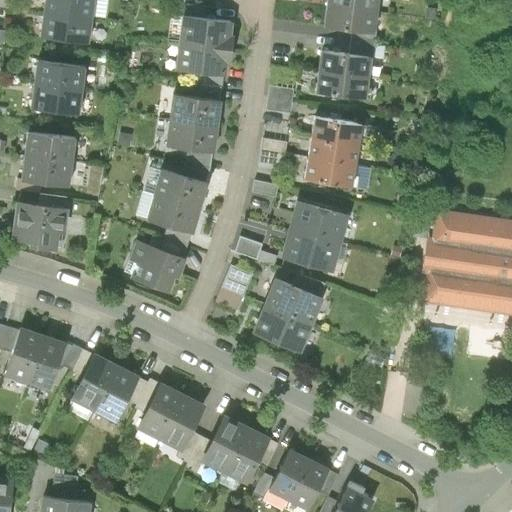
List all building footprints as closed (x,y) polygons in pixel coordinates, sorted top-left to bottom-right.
[(8,1),(0,0),(0,9),(7,10),(8,1)] [(93,0),(45,0),(44,13),(91,19),(93,0)] [(380,0),(328,0),(328,7),(379,13),(380,0)] [(184,4),(183,15),(207,18),(208,7),(184,4)] [(376,35),(379,13),(328,7),(326,28),(351,32),(376,35)] [(88,43),(91,19),(44,13),(41,38),(88,43)] [(207,18),(183,15),(179,42),(229,48),(232,21),(207,18)] [(376,35),(351,32),(348,55),(372,59),(374,47),(376,35)] [(229,48),(179,42),(176,69),(200,72),(222,75),(226,75),(229,48)] [(386,49),(374,47),(372,59),(385,60),(386,49)] [(321,51),(319,70),(370,77),(372,59),(348,55),(321,51)] [(429,55),(421,54),(420,61),(428,63),(429,55)] [(35,84),(82,89),(85,66),(38,60),(35,84)] [(367,98),(370,77),(319,70),(316,92),(367,98)] [(200,72),(199,85),(221,88),(222,75),(200,72)] [(79,115),(82,89),(35,84),(32,110),(79,115)] [(196,85),(195,98),(220,100),(221,88),(199,85),(196,85)] [(294,91),(270,88),(267,111),(290,115),(292,103),(294,91)] [(195,98),(173,95),(170,120),(217,126),(220,100),(195,98)] [(116,104),(115,112),(125,114),(126,105),(116,104)] [(314,118),(311,137),(358,145),(361,125),(314,118)] [(217,126),(170,120),(167,146),(188,149),(214,152),(217,126)] [(75,137),(27,132),(25,155),(72,160),(75,137)] [(358,145),(311,137),(307,160),(354,168),(358,145)] [(287,144),(263,140),(259,163),(283,167),(285,156),(287,144)] [(214,152),(188,149),(186,163),(210,167),(214,152)] [(69,185),(72,160),(25,155),(22,180),(69,185)] [(354,168),(307,160),(304,179),(351,187),(354,168)] [(210,167),(186,163),(182,176),(204,182),(210,167)] [(414,165),(405,163),(403,173),(412,174),(414,165)] [(182,176),(163,170),(155,195),(200,208),(208,183),(204,182),(182,176)] [(278,201),(281,188),(256,180),(252,193),(278,201)] [(40,195),(38,205),(68,209),(69,199),(40,195)] [(200,208),(155,195),(148,219),(165,224),(193,233),(200,208)] [(411,199),(399,197),(397,211),(409,213),(411,199)] [(349,216),(296,201),(288,229),(342,245),(349,216)] [(38,205),(15,203),(11,241),(30,243),(29,249),(56,252),(58,235),(64,235),(68,209),(38,205)] [(415,209),(414,223),(427,225),(428,210),(415,209)] [(511,222),(436,211),(431,240),(427,240),(422,275),(427,276),(422,305),(511,318),(511,222)] [(193,233),(165,224),(160,238),(186,248),(193,233)] [(342,245),(288,229),(280,256),(334,272),(342,245)] [(265,244),(242,235),(237,250),(260,258),(265,244)] [(153,236),(149,247),(182,260),(186,248),(160,238),(153,236)] [(149,247),(136,242),(128,263),(139,267),(133,282),(168,296),(174,281),(179,283),(187,262),(182,260),(149,247)] [(215,300),(238,309),(254,270),(231,261),(215,300)] [(314,325),(325,298),(278,279),(267,306),(314,325)] [(303,352),(314,325),(267,306),(256,333),(303,352)] [(0,320),(0,346),(12,350),(19,326),(0,320)] [(12,350),(4,373),(27,380),(42,331),(20,324),(19,326),(12,350)] [(42,331),(27,380),(49,388),(58,361),(65,341),(65,339),(42,331)] [(65,341),(58,361),(72,368),(83,374),(94,352),(72,341),(71,343),(65,341)] [(83,374),(72,396),(94,407),(118,359),(96,348),(94,352),(83,374)] [(118,359),(94,407),(115,417),(126,395),(137,374),(139,370),(118,359)] [(137,401),(148,379),(137,374),(126,395),(137,401)] [(135,405),(145,409),(160,380),(150,375),(148,379),(137,401),(135,405)] [(145,409),(138,423),(159,434),(183,386),(162,376),(160,380),(145,409)] [(183,386),(159,434),(181,445),(190,427),(206,398),(183,386)] [(247,419),(226,409),(211,438),(203,455),(225,466),(247,419)] [(247,419),(225,466),(247,477),(258,456),(268,435),(270,431),(247,419)] [(190,427),(181,445),(176,455),(187,460),(200,432),(190,427)] [(38,431),(30,430),(28,439),(36,440),(38,431)] [(200,432),(187,460),(185,465),(196,470),(203,455),(211,438),(200,432)] [(268,435),(258,456),(268,462),(279,440),(268,435)] [(278,474),(269,492),(289,502),(310,460),(290,450),(278,474)] [(331,471),(310,460),(289,502),(310,511),(321,489),(331,471)] [(269,492),(278,474),(265,468),(256,487),(269,492)] [(340,476),(331,471),(321,489),(331,494),(340,476)] [(52,496),(75,498),(78,477),(55,474),(52,496)] [(0,476),(0,511),(14,511),(18,479),(0,476)] [(368,491),(353,483),(339,507),(336,511),(375,511),(380,505),(364,497),(368,491)] [(40,495),(37,511),(89,511),(91,501),(75,498),(52,496),(40,495)] [(336,511),(339,507),(330,503),(325,511),(336,511)]
